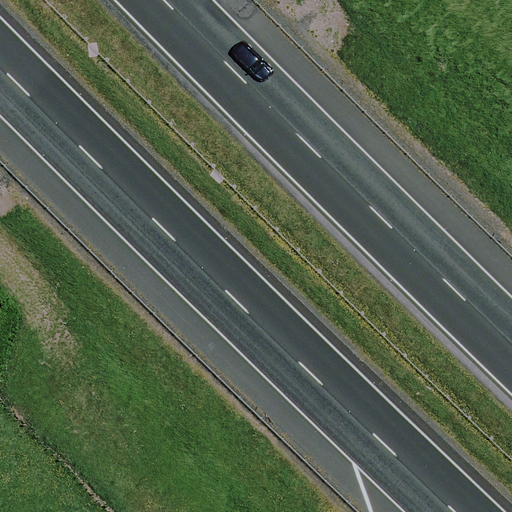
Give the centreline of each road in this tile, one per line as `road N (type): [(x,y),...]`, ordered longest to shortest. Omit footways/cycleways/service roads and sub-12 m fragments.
road 1 (motorway): [(412,511),(0,107)]
road 2 (motorway): [(123,0),(511,382)]
